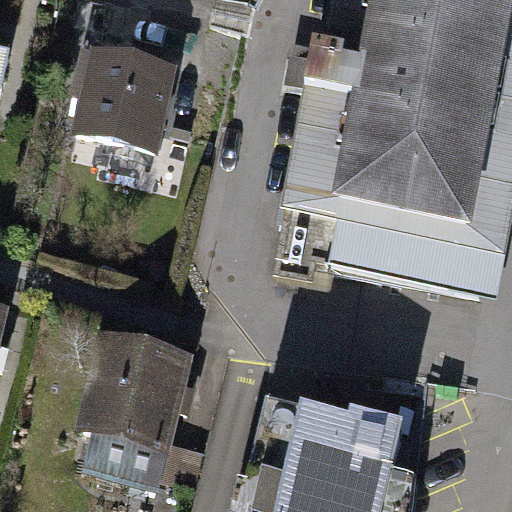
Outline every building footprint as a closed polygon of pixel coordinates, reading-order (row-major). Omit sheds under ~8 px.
[(511,136),(511,0),(337,0),(326,60),(314,57),(307,96),(310,97),(278,262),(316,269),(315,274),(324,276),(480,305),(511,136)] [(0,79),(4,80),(9,56),(0,54),(0,79)] [(203,89),(85,61),(78,94),(90,97),(81,137),(153,154),(156,140),(189,148),(203,89)] [(185,369),(105,350),(85,435),(98,438),(89,477),(156,493),(158,485),(166,450),(175,415),(188,418),(192,399),(178,396),(185,369)] [(256,496),(252,511),(412,511),(416,486),(390,480),(392,472),(395,472),(400,450),(398,450),(400,441),(401,441),(402,436),(367,428),(367,431),(355,428),(356,426),(351,425),(350,431),(266,412),(247,494),(256,496)] [(203,459),(166,450),(158,485),(195,494),(203,459)]
